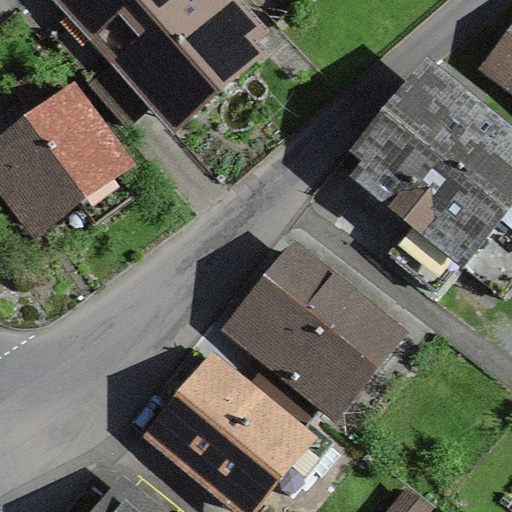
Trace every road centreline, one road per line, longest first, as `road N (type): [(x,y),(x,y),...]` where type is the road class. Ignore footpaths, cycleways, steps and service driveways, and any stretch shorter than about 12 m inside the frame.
road 1 (unclassified): [(0,392),(182,270),(271,191)]
road 2 (residential): [(271,191),(511,377)]
road 3 (unclassified): [(271,191),(479,0)]
road 4 (residential): [(0,409),(99,438),(194,511)]
